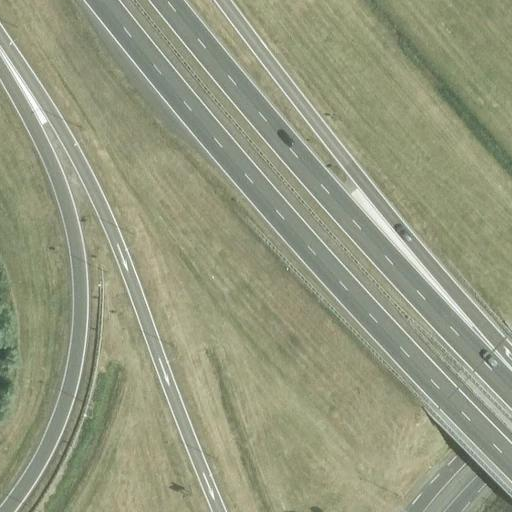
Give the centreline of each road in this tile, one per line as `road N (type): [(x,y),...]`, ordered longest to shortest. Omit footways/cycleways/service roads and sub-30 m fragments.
road 1 (trunk): [(101,0),(255,187),(511,464)]
road 2 (trunk): [(0,37),(97,196),(220,511)]
road 3 (trunk): [(504,383),(388,262),(166,0)]
road 4 (trunk): [(504,383),(497,343),(328,141),(224,0)]
road 5 (trunk): [(0,69),(55,175),(75,243),(80,300),(77,347),(54,432),(5,511)]
road 6 (trunk): [(511,408),(418,511)]
